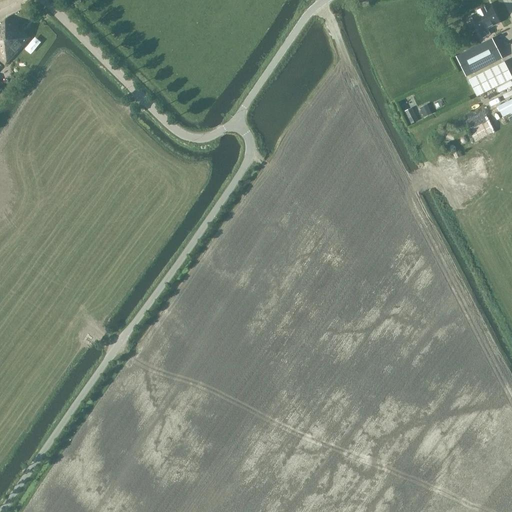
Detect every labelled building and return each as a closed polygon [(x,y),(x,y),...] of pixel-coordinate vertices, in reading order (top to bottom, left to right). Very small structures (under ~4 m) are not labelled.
[(478,14),(472,17),(483,38),(490,35),(487,29),(499,23),(491,7),(485,10),(484,8),(477,12),(478,14)] [(0,23),(0,60),(6,66),(30,39),(7,18),(2,24),(0,23)] [(456,56),(466,78),(468,77),(479,71),(503,59),(492,38),(456,56)] [(511,81),(511,79),(495,86),(498,92),(511,85),(511,81)] [(511,92),(495,98),(497,104),(511,98),(511,92)] [(412,94),(398,99),(401,108),(415,104),(412,94)] [(511,109),(511,102),(500,108),(503,114),(511,109)] [(421,107),(425,117),(433,113),(428,104),(421,107)] [(404,112),(410,124),(418,120),(412,108),(404,112)] [(469,127),(476,142),(494,133),(487,118),(469,127)] [(455,166),(468,193),(480,188),(467,160),(455,166)]
